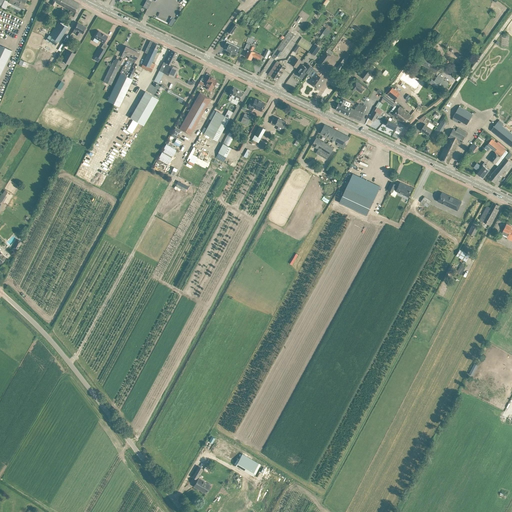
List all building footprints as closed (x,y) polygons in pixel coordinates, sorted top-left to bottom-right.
[(22,8),(25,0),(9,0),(9,2),(5,0),(4,0),(1,7),(6,9),(9,2),(12,4),(13,2),(19,5),(19,4),(23,6),(22,8)] [(80,4),(72,0),(53,0),(51,4),(54,6),(56,2),(66,7),(65,8),(76,13),(78,8),(80,4)] [(148,0),(146,0),(143,7),(147,9),(151,1),(148,0)] [(493,4),(491,7),(497,12),(500,9),(493,4)] [(68,28),(58,22),(46,40),(55,46),(68,28)] [(82,33),(86,27),(78,23),(72,32),(78,36),(81,32),(82,33)] [(234,23),(228,32),(232,34),(238,26),(234,23)] [(354,26),(363,33),(365,30),(357,23),(354,26)] [(275,60),(281,52),(282,53),(295,35),(289,30),(285,36),(277,48),(278,49),(272,57),(275,60)] [(108,37),(98,31),(94,38),(103,44),(108,37)] [(302,38),(298,44),(309,51),(313,45),(302,38)] [(147,54),(143,64),(149,67),(148,71),(151,72),(155,64),(152,63),(154,57),(158,50),(160,45),(150,41),(148,45),(145,52),(147,54)] [(227,50),(236,54),(239,47),(227,41),(225,46),(228,47),(227,50)] [(247,43),(244,49),(248,51),(245,56),(248,58),(248,59),(250,60),(251,59),(251,60),(253,56),(260,60),(262,55),(255,52),(253,51),(255,47),(251,45),(247,43)] [(315,43),(309,51),(315,55),(321,47),(315,43)] [(0,75),(12,51),(0,44),(0,75)] [(130,56),(133,50),(126,46),(122,53),(123,53),(121,57),(124,58),(125,54),(130,56)] [(100,59),(105,50),(101,48),(96,56),(100,59)] [(326,51),(317,63),(323,67),(331,55),(333,52),(328,49),(326,52),(326,51)] [(136,60),(139,53),(133,50),(130,56),(133,58),(131,62),(134,63),(136,59),(136,60)] [(173,77),(176,73),(178,68),(170,64),(173,59),(175,60),(177,57),(176,56),(177,54),(177,53),(172,50),(171,51),(166,63),(164,62),(159,70),(164,73),(173,77)] [(443,55),(437,50),(434,55),(444,62),(447,59),(443,56),(443,55)] [(69,64),(75,54),(71,52),(68,57),(65,55),(62,61),(69,64)] [(429,56),(423,65),(436,74),(442,65),(429,56)] [(113,62),(103,82),(111,85),(120,66),(119,65),(121,60),(116,57),(114,63),(113,62)] [(297,68),(301,61),(296,57),(291,64),(297,68)] [(282,73),(286,67),(277,61),(275,64),(277,66),(275,69),(282,73)] [(303,65),(297,74),(298,74),(297,75),(299,77),(300,76),(302,78),(306,72),(308,74),(313,67),(308,64),(306,67),(303,65)] [(360,76),(366,80),(373,71),(367,67),(360,76)] [(313,68),(309,75),(312,77),(312,78),(309,82),(313,85),(319,89),(321,85),(322,85),(326,79),(322,77),(317,74),(318,72),(313,68)] [(277,80),(282,73),(275,69),(274,71),(271,69),(268,74),(277,80)] [(405,72),(400,79),(414,88),(419,81),(405,72)] [(132,79),(120,73),(107,101),(118,106),(132,79)] [(214,85),(217,80),(210,76),(207,81),(204,87),(207,88),(211,90),(214,85)] [(449,83),(444,80),(437,76),(434,81),(431,80),(430,83),(439,89),(441,86),(444,88),(445,86),(446,87),(449,83)] [(356,83),(354,85),(357,88),(356,89),(361,92),(364,89),(356,83)] [(243,93),(240,92),(237,90),(238,89),(233,87),(232,90),(231,90),(230,92),(230,93),(229,95),(236,99),(234,102),(237,104),(239,100),(243,93)] [(400,94),(392,87),(387,94),(395,100),(400,94)] [(143,125),(158,99),(145,91),(130,118),(143,125)] [(183,100),(184,98),(173,91),(171,94),(183,100)] [(193,128),(210,98),(200,93),(183,123),(180,129),(190,135),(193,128)] [(348,115),(349,115),(356,118),(359,112),(355,110),(356,110),(344,105),(346,100),(341,98),(339,103),(339,102),(336,109),(348,115)] [(253,107),(260,111),(264,103),(260,101),(255,99),(253,104),(250,103),(247,108),(252,110),(253,107)] [(377,108),(375,111),(378,113),(380,114),(382,111),(380,110),(383,104),(379,102),(376,107),(377,108)] [(360,120),(366,107),(359,103),(356,110),(355,110),(359,112),(356,118),(360,120)] [(459,106),(452,117),(466,125),(473,114),(459,106)] [(413,117),(405,111),(405,110),(400,107),(394,115),(398,118),(398,119),(407,125),(413,117)] [(217,140),(229,118),(216,111),(204,133),(217,140)] [(375,111),(370,119),(374,121),(378,113),(375,111)] [(281,131),(285,121),(278,118),(277,120),(273,118),(273,117),(270,124),(275,126),(276,125),(279,126),(277,130),(281,131)] [(398,124),(395,123),(396,120),(392,118),(391,121),(389,120),(389,119),(386,117),(383,122),(386,124),(386,125),(395,130),(398,124)] [(432,129),(427,125),(430,120),(426,117),(423,122),(425,123),(421,130),(428,135),(432,129)] [(128,119),(124,128),(137,134),(139,129),(138,128),(140,126),(128,119)] [(440,133),(446,122),(442,120),(435,130),(440,133)] [(511,133),(498,122),(491,130),(511,147),(511,133)] [(325,125),(321,133),(332,139),(333,140),(338,142),(345,146),(350,137),(349,137),(325,125)] [(259,126),(254,134),(261,138),(265,129),(259,126)] [(176,138),(180,130),(175,128),(171,136),(176,138)] [(455,151),(459,143),(461,144),(465,136),(454,129),(449,137),(450,138),(447,143),(439,159),(448,164),(455,151)] [(316,138),(312,145),(319,149),(316,153),(318,154),(327,159),(334,149),(316,138)] [(495,151),(495,152),(501,157),(495,164),(498,165),(507,152),(505,151),(505,150),(494,141),(490,147),(495,151)] [(223,144),(218,152),(226,156),(231,148),(223,144)] [(474,144),(470,150),(475,153),(479,148),(474,144)] [(507,172),(511,165),(511,162),(508,159),(511,154),(511,153),(509,152),(497,168),(496,168),(488,178),(495,183),(501,176),(500,175),(504,170),(507,172)] [(495,164),(501,157),(495,152),(489,159),(495,164)] [(490,170),(485,167),(487,164),(484,162),(481,166),(480,165),(479,165),(478,165),(477,166),(475,168),(478,171),(476,173),(483,178),(490,170)] [(367,215),(378,191),(380,186),(353,174),(339,203),(367,215)] [(178,182),(177,184),(187,190),(189,187),(178,182)] [(408,196),(412,188),(400,183),(398,186),(396,185),(392,183),(388,190),(392,192),(394,188),(397,190),(396,191),(408,196)] [(442,192),(437,201),(457,211),(462,201),(442,192)] [(431,201),(424,196),(420,202),(428,207),(431,201)] [(495,213),(497,209),(498,209),(498,208),(499,206),(493,203),(491,208),(487,206),(480,220),(490,225),(496,213),(495,213)] [(511,240),(511,226),(507,223),(501,234),(507,237),(507,238),(511,240)] [(474,236),(478,227),(473,224),(468,233),(474,236)] [(460,249),(456,256),(466,262),(470,255),(460,249)] [(451,265),(445,276),(448,278),(453,267),(451,265)] [(462,265),(457,273),(461,275),(466,267),(462,265)] [(208,453),(226,459),(228,453),(222,451),(222,450),(212,447),(211,450),(209,449),(208,453)] [(242,454),(236,465),(254,476),(260,465),(242,454)] [(271,474),(253,511),(271,511),(286,481),(271,474)] [(206,493),(211,485),(198,478),(194,486),(206,493)]
